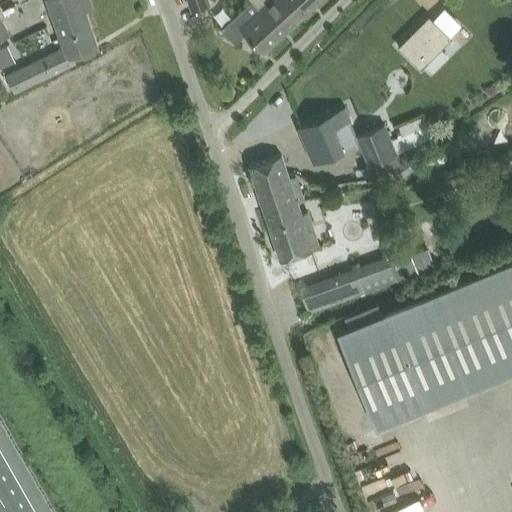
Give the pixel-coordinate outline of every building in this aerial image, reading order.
[(66,46),(43,57),(44,58),(51,72),(51,73),(74,62),(70,54),(96,45),(85,12),(81,1),(82,0),(49,0),(63,36),(66,46)] [(208,0),(189,0),(193,8),(210,2),(208,0)] [(283,1),(282,0),(268,0),(260,8),(252,0),(222,28),(235,43),(247,32),(264,51),(299,20),(282,1),(283,1)] [(282,0),(283,1),(282,1),(299,20),(320,0),(282,0)] [(421,68),(452,37),(429,14),(398,45),(421,68)] [(0,38),(10,33),(0,15),(0,38)] [(18,70),(8,75),(15,90),(25,85),(51,72),(44,58),(18,70)] [(351,118),(345,106),(300,126),(315,161),(344,148),(334,125),(351,118)] [(397,153),(397,152),(432,137),(426,124),(391,139),(385,123),(357,135),(370,164),(397,153)] [(250,165),(264,207),(296,196),(288,173),(282,154),(250,165)] [(281,259),(282,259),(313,249),(305,223),(313,220),(309,209),(301,212),(296,196),(264,207),(281,259)] [(409,243),(322,276),(331,302),(420,269),(409,243)] [(350,328),(339,332),(376,425),(395,418),(429,405),(391,311),(383,315),(350,328)] [(367,491),(407,478),(403,467),(416,463),(412,452),(360,470),(367,491)] [(420,481),(408,486),(413,499),(425,494),(420,481)]
